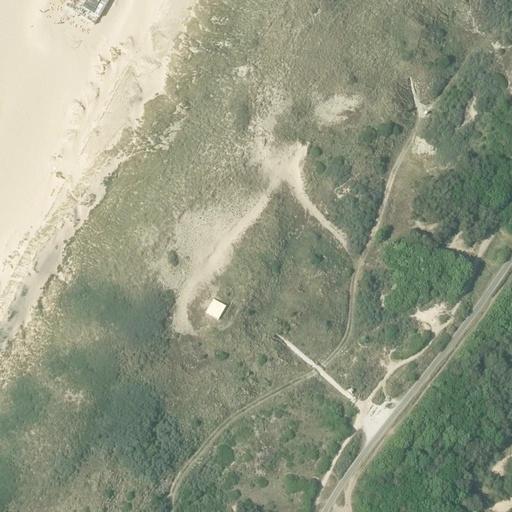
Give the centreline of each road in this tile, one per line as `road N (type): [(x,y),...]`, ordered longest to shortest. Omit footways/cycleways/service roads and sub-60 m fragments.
road 1 (track): [(169,511),(181,473),(226,422),(320,367),(347,336),(354,274),(419,119)]
road 2 (unknown): [(348,511),(353,478),(511,272)]
